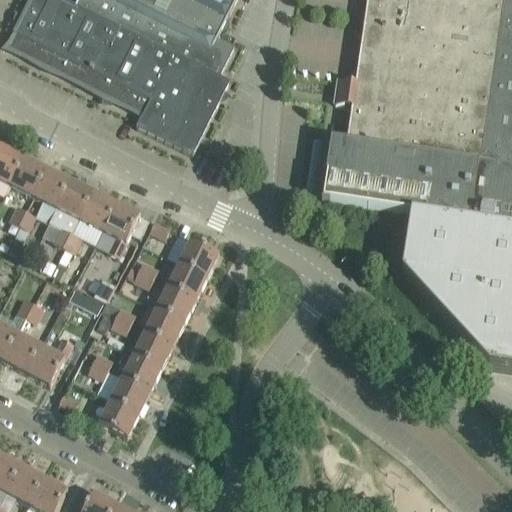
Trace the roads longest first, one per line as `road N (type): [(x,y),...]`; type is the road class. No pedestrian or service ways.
road 1 (unclassified): [(260,233),(0,107)]
road 2 (residential): [(297,335),(430,433),(511,511)]
road 3 (unclassified): [(511,471),(334,284)]
road 4 (residential): [(260,233),(286,0)]
road 5 (residential): [(191,511),(0,408)]
road 6 (residential): [(235,511),(249,405),(297,335)]
